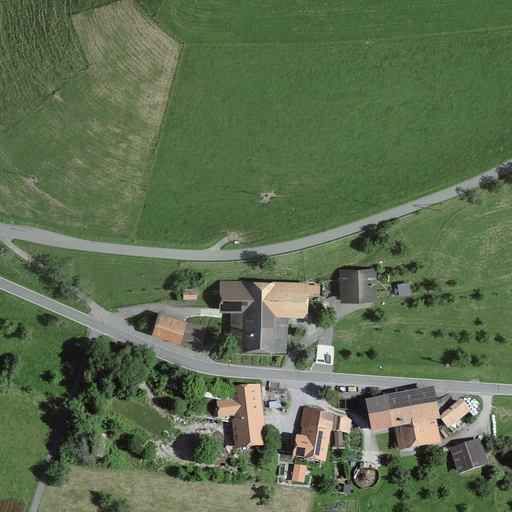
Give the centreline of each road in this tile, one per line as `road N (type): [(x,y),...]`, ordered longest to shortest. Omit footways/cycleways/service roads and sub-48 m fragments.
road 1 (unclassified): [(0,282),(210,368),(511,388)]
road 2 (track): [(0,232),(94,306),(99,326)]
